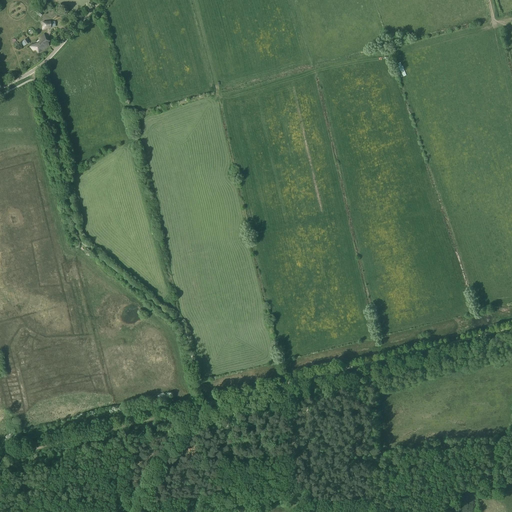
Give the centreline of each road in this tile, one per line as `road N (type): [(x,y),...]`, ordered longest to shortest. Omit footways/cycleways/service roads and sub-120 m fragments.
road 1 (track): [(494,25),(217,97)]
road 2 (track): [(511,328),(292,382)]
road 3 (track): [(189,408),(0,457)]
road 4 (unclassified): [(0,89),(48,57),(99,0)]
